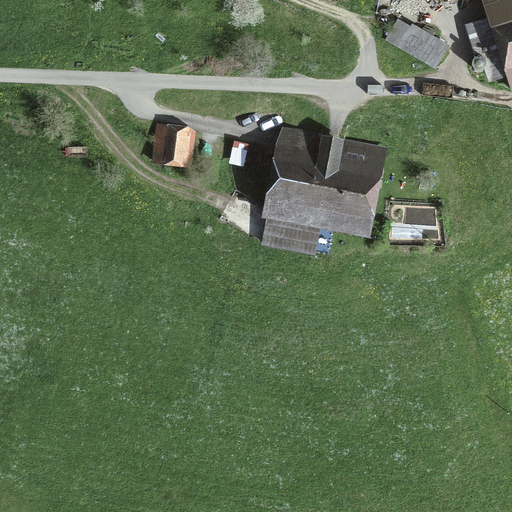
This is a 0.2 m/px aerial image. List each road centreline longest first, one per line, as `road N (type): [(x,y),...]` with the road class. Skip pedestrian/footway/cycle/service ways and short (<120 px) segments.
road 1 (track): [(366,88),(0,75)]
road 2 (track): [(264,131),(153,108),(126,79)]
road 3 (track): [(511,98),(366,88)]
road 4 (track): [(306,0),(358,27),(366,88)]
